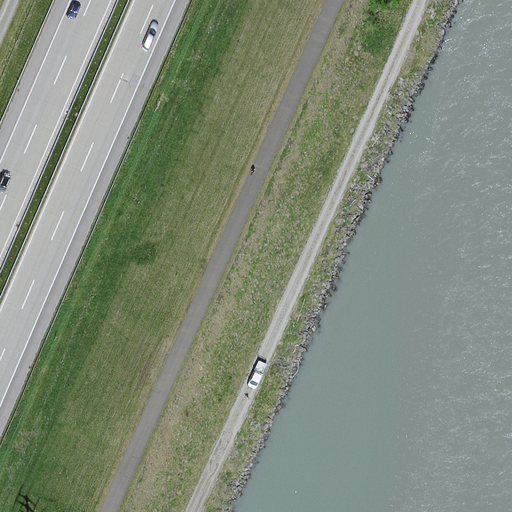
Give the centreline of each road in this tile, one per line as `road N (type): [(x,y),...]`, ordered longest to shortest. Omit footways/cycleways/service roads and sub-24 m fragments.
road 1 (track): [(335,0),(108,511)]
road 2 (track): [(409,0),(186,511)]
road 3 (motorway): [(0,361),(156,0)]
road 4 (motorway): [(91,0),(0,210)]
